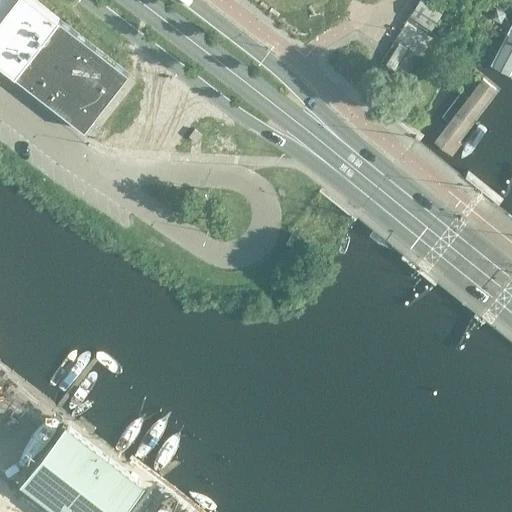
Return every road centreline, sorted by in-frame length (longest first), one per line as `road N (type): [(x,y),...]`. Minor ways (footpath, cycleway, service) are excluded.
road 1 (secondary): [(84,0),(511,323)]
road 2 (secondary): [(511,270),(185,0)]
road 3 (unclassified): [(103,175),(200,175),(253,194),(265,217),(249,248),(218,252),(187,240)]
road 4 (unclassified): [(103,175),(0,96)]
